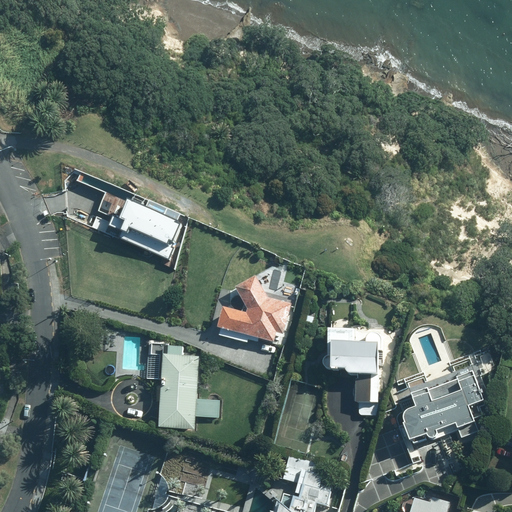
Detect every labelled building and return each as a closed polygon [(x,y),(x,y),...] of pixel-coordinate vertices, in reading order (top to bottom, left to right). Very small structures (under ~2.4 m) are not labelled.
[(184,225),(115,197),(107,219),(175,247),(184,225)] [(246,316),(222,310),(217,328),(275,343),(277,333),(284,334),(291,304),(266,298),(255,278),(235,289),(247,312),(246,316)] [(377,346),(353,346),(353,332),(328,332),(328,372),(344,372),(344,376),(377,377),(377,346)] [(197,400),(198,358),(161,357),(159,430),(196,431),(196,417),(220,418),(221,401),(197,400)] [(456,430),(474,423),(468,409),(483,403),(474,379),(456,386),(460,395),(431,406),(427,398),(411,404),(414,412),(409,413),(405,416),(403,418),(401,422),(409,443),(425,437),(427,440),(430,441),(434,440),(436,438),(436,436),(435,433),(454,426),(456,430)] [(499,468),(508,450),(499,446),(491,464),(499,468)] [(313,511),(315,505),(325,508),(329,493),(319,490),(322,478),(305,474),(299,498),(283,494),(278,511),(313,511)] [(433,498),(431,504),(414,499),(409,511),(447,511),(450,503),(433,498)]
